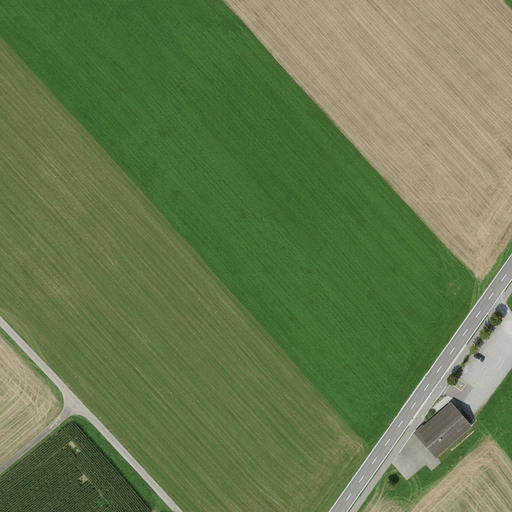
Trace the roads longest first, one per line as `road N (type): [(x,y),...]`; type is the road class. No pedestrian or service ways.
road 1 (tertiary): [(339,511),(511,268)]
road 2 (track): [(0,321),(177,511)]
